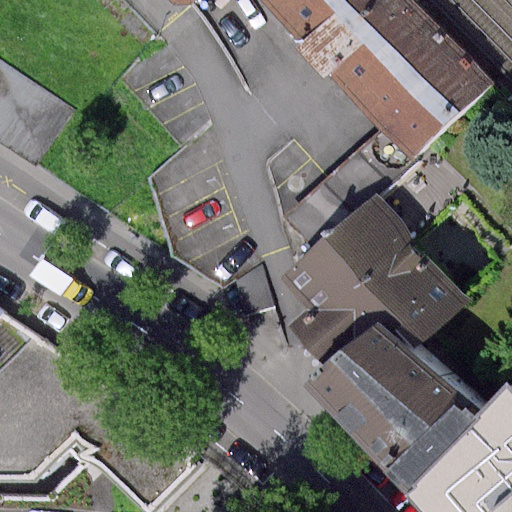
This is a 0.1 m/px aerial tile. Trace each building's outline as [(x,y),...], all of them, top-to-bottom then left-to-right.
[(390,0),(174,0),(180,6),(189,0),(260,0),(381,130),(416,161),(489,91),(390,0)] [(416,161),(381,130),(285,216),(316,251),(381,193),(416,161)] [(316,251),(285,277),(341,346),(382,317),(412,348),(472,299),(407,224),(381,193),(316,251)] [(0,511),(0,464),(14,476),(64,478),(85,447),(163,511),(168,511),(214,457),(25,325),(0,307),(0,511)] [(341,346),(312,382),(391,471),(466,403),(412,348),(382,317),(341,346)] [(466,403),(391,471),(430,511),(511,511),(511,386),(479,418),(466,403)]
